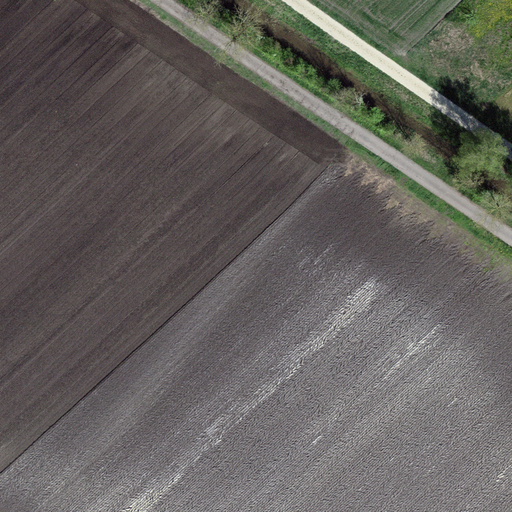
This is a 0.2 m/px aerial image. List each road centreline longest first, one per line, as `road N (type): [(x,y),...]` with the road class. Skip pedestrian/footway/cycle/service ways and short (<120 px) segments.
road 1 (track): [(168,0),(511,231)]
road 2 (track): [(511,153),(290,0)]
